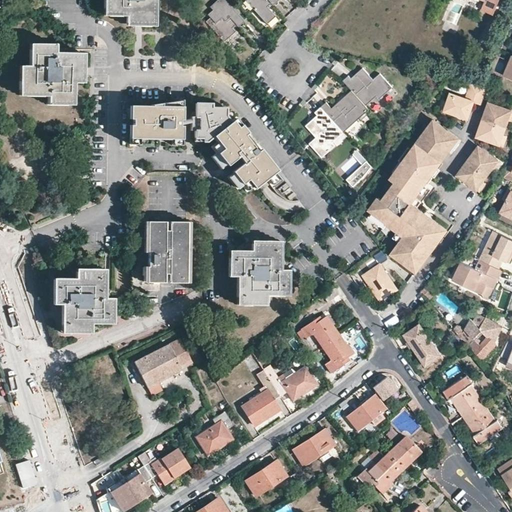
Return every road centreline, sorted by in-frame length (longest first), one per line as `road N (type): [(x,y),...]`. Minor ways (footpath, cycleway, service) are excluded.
road 1 (residential): [(90,511),(0,239)]
road 2 (residential): [(158,511),(390,352)]
road 3 (residential): [(473,122),(446,169),(453,199),(469,212),(408,298),(373,326)]
road 4 (residential): [(390,352),(499,511)]
